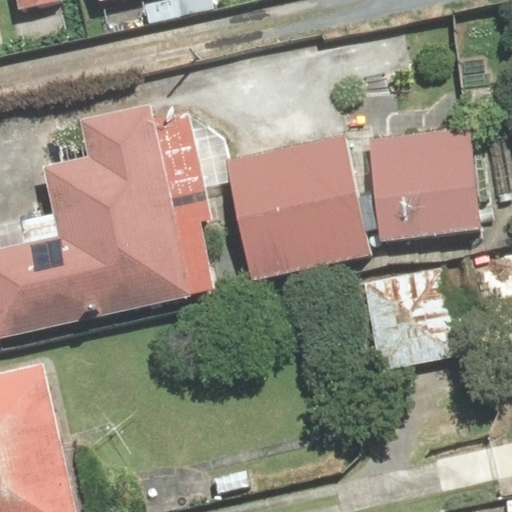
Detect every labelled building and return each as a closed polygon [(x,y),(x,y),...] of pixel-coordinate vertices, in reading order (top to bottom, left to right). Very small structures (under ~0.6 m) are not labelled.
[(61,0),(13,0),(16,14),(63,6),(61,0)] [(93,0),(96,9),(133,0),(93,0)] [(0,343),(211,297),(196,228),(211,225),(187,118),(172,121),(172,119),(152,123),(149,111),(76,127),(84,164),(42,173),(57,242),(0,254),(0,343)] [(469,138),(370,145),(377,245),(476,238),(469,138)] [(222,170),(248,288),(370,261),(344,143),(222,170)] [(511,252),(483,255),(486,305),(511,303),(511,252)] [(444,272),(362,288),(380,377),(467,360),(456,300),(449,301),(444,272)] [(0,511),(63,511),(30,367),(0,373),(0,511)]
